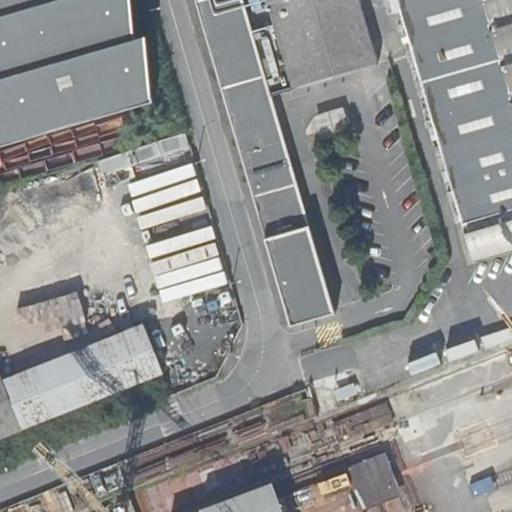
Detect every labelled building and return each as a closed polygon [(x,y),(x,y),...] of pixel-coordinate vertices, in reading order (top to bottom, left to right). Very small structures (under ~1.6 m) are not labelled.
[(0,0),(0,150),(156,104),(154,97),(149,38),(137,39),(133,0),(0,0)] [(242,0),(194,0),(200,19),(290,328),(336,315),(249,22),(242,0)] [(268,0),(293,88),(378,63),(360,0),(268,0)] [(474,262),(511,250),(511,0),(388,0),(393,15),(401,13),(474,262)] [(5,384),(23,430),(165,374),(147,328),(5,384)] [(0,369),(0,438),(23,430),(5,384),(0,369)]
